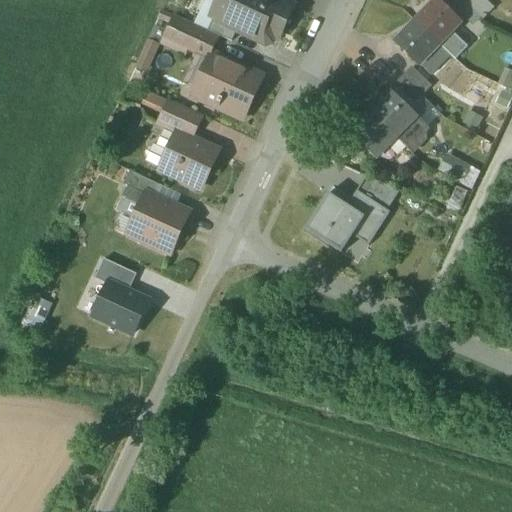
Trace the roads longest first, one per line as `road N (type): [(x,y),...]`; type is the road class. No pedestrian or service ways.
road 1 (residential): [(232,237),(346,0)]
road 2 (residential): [(232,237),(423,317)]
road 3 (residential): [(500,157),(423,317)]
road 4 (residential): [(161,384),(232,237)]
road 5 (unclassified): [(161,384),(95,511)]
